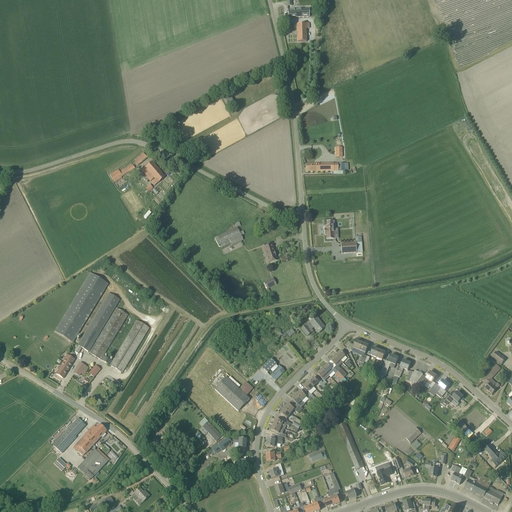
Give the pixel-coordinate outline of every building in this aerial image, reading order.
[(288,10),(288,18),(309,17),(309,9),(288,10)] [(309,29),(309,24),(297,24),(297,42),(306,42),(306,29),(309,29)] [(223,96),(227,103),(232,101),(228,93),(223,96)] [(134,161),(136,163),(134,164),(137,167),(138,165),(147,158),(143,153),(134,161)] [(155,180),(151,183),(154,186),(158,183),(165,177),(152,162),(142,171),(150,181),(154,178),(155,180)] [(306,172),(311,172),(333,171),(338,171),(344,171),(344,164),(337,164),(333,164),(306,164),(306,172)] [(110,175),(112,179),(114,183),(122,178),(121,177),(135,169),(132,165),(121,171),(119,172),(118,170),(110,175)] [(335,229),(334,221),(326,222),(327,226),(325,226),(325,229),(324,229),(324,236),(326,236),(326,240),(334,240),(333,229),(335,229)] [(237,227),(237,228),(214,238),(218,246),(220,245),(222,248),(231,244),(232,246),(243,240),(241,236),(240,233),(237,228),(237,227)] [(341,244),(341,254),(356,253),(356,243),(341,244)] [(271,244),(266,246),(262,247),(268,264),(277,261),(275,256),(274,252),(271,244)] [(108,284),(90,274),(54,332),(73,343),(108,284)] [(264,284),(267,290),(276,285),(272,279),(264,284)] [(76,345),(72,351),(78,354),(82,348),(88,352),(120,300),(109,294),(78,346),(76,345)] [(116,309),(89,353),(122,373),(149,329),(136,321),(112,362),(103,357),(128,316),(116,309)] [(316,318),(301,329),(307,337),(311,334),(311,333),(313,331),(311,330),(314,328),(318,333),(325,328),(316,318)] [(291,329),(286,333),(287,335),(289,337),(294,334),(291,329)] [(347,348),(346,348),(349,351),(351,349),(351,350),(358,353),(359,351),(363,343),(356,341),(354,347),(352,344),(350,345),(350,344),(349,345),(350,343),(349,342),(344,346),(347,348)] [(360,362),(364,364),(365,360),(367,356),(365,355),(369,346),(363,343),(359,351),(358,355),(362,357),(362,358),(360,362)] [(373,348),(370,356),(376,358),(380,351),(373,348)] [(386,353),(380,351),(376,358),(382,361),(386,353)] [(340,352),(336,356),(343,363),(347,359),(340,352)] [(500,366),(506,359),(496,352),(491,359),(500,366)] [(384,364),(383,367),(380,374),(385,376),(388,369),(391,364),(395,366),(398,358),(391,355),(388,362),(385,361),(384,364)] [(67,356),(59,370),(56,375),(63,379),(72,363),(74,360),(67,356)] [(343,363),(336,356),(331,361),(335,366),(337,367),(335,369),(338,372),(341,375),(344,372),(339,367),(343,363)] [(271,359),(262,368),(267,373),(276,365),(271,359)] [(403,361),(400,368),(399,372),(397,371),(394,376),(400,378),(403,369),(408,371),(411,364),(403,361)] [(88,368),(80,363),(74,374),(79,377),(81,374),(84,376),(88,368)] [(338,372),(335,369),(333,371),(332,369),(327,365),(322,369),(329,377),(331,378),(335,374),(342,381),(344,378),(341,375),(338,372)] [(100,370),(95,367),(89,374),(94,378),(100,370)] [(285,372),(279,367),(270,376),(275,381),(285,372)] [(322,379),(323,380),(324,381),(329,377),(322,369),(317,374),(322,379)] [(416,384),(418,382),(422,377),(423,374),(415,371),(414,373),(410,372),(406,381),(411,383),(416,385),(416,384)] [(435,384),(433,382),(436,377),(430,372),(426,378),(425,380),(422,377),(418,382),(416,384),(419,385),(421,386),(422,385),(424,387),(428,389),(430,387),(432,389),(432,388),(435,384)] [(239,390),(226,378),(214,390),(238,412),(249,400),(246,397),(253,389),(246,383),(239,390)] [(309,383),(313,387),(318,383),(314,378),(309,383)] [(435,384),(432,388),(428,393),(434,397),(437,393),(442,397),(446,392),(444,392),(449,386),(443,381),(439,386),(435,384)] [(313,387),(309,383),(304,387),(309,392),(308,392),(309,394),(310,393),(312,395),(316,390),(313,387)] [(494,387),(490,384),(486,389),(492,395),(496,390),(496,389),(500,386),(497,383),(494,387)] [(306,397),(300,391),(296,395),(302,401),(305,404),(309,400),(308,399),(306,397)] [(443,403),(444,404),(446,406),(449,403),(451,405),(452,404),(454,400),(458,403),(463,398),(457,392),(452,398),(450,396),(446,400),(445,401),(443,403)] [(292,400),(298,406),(302,401),(296,395),(292,400)] [(284,409),(291,414),(295,409),(288,404),(284,409)] [(461,408),(452,416),(455,419),(464,412),(461,408)] [(280,414),(287,419),(291,414),(284,409),(280,414)] [(474,412),(464,423),(466,425),(468,422),(471,425),(473,424),(476,427),(483,420),(483,419),(478,414),(477,415),(474,412)] [(76,438),(76,437),(86,426),(77,419),(64,434),(63,433),(52,445),(62,454),(76,438)] [(287,422),(287,424),(283,423),(276,419),(273,425),(284,430),(286,425),(289,427),(291,424),(288,422),(287,422)] [(299,429),(302,424),(297,419),(293,425),(299,429)] [(202,427),(200,430),(205,435),(207,433),(216,442),(221,436),(206,421),(201,426),(202,427)] [(346,423),(338,426),(356,471),(364,467),(346,423)] [(459,423),(454,427),(463,436),(467,432),(459,423)] [(99,425),(96,428),(95,429),(93,428),(92,427),(76,445),(73,448),(83,457),(85,453),(101,437),(104,438),(106,435),(104,433),(106,431),(99,425)] [(271,431),(279,434),(281,434),(280,437),(283,437),(286,438),(286,435),(283,434),(284,430),(273,425),(271,431)] [(416,428),(405,439),(410,444),(421,433),(416,428)] [(276,448),(277,447),(278,444),(280,445),(280,442),(282,442),(283,437),(280,437),(275,436),(275,440),(268,439),(267,447),(274,448),(274,447),(276,448)] [(455,436),(448,448),(454,452),(461,440),(455,436)] [(218,445),(212,449),(214,452),(215,454),(221,449),(221,450),(228,445),(231,443),(229,440),(227,438),(218,445)] [(246,440),(239,439),(239,440),(234,439),(234,443),(234,444),(238,444),(238,448),(245,449),(246,440)] [(493,459),(491,461),(496,467),(506,457),(502,453),(499,456),(489,445),(485,450),(493,459)] [(77,468),(85,475),(84,476),(88,480),(91,478),(92,479),(107,462),(97,453),(100,451),(98,449),(95,451),(94,450),(77,468)] [(321,452),(309,456),(312,463),(323,459),(321,452)] [(275,454),(274,454),(266,455),(267,462),(275,461),(275,459),(281,458),(281,453),(275,454)] [(419,453),(415,457),(419,461),(423,457),(419,453)] [(393,458),(394,459),(397,470),(402,468),(397,457),(393,458)] [(425,468),(431,469),(430,477),(437,478),(438,470),(439,470),(440,464),(437,464),(433,463),(433,465),(432,465),(432,464),(426,463),(425,468)] [(276,466),(277,470),(270,472),(272,479),(279,477),(278,473),(283,471),(281,465),(276,466)] [(451,471),(455,473),(451,481),(460,485),(464,478),(465,475),(467,471),(462,468),(461,470),(454,466),(451,471)] [(410,470),(403,472),(406,479),(416,475),(413,467),(409,468),(410,470)] [(393,475),(391,468),(390,468),(384,471),(384,470),(377,473),(382,486),(389,483),(387,478),(387,477),(393,475)] [(480,482),(470,477),(465,475),(464,478),(469,480),(464,488),(484,498),(491,502),(493,503),(498,505),(504,494),(499,492),(497,490),(496,491),(493,490),(494,489),(489,487),(492,481),(483,477),(480,482)] [(282,486),(280,487),(275,488),(278,496),(285,494),(290,492),(290,494),(302,490),(300,484),(288,489),(287,489),(286,485),(282,487),(282,486)] [(345,489),(347,493),(349,500),(357,497),(355,492),(358,491),(362,490),(360,484),(356,485),(357,487),(350,489),(350,487),(345,489)] [(139,489),(133,494),(139,500),(136,503),(138,506),(141,503),(142,503),(149,496),(146,493),(145,494),(139,489)] [(338,492),(330,495),(331,499),(333,506),(340,503),(338,498),(340,497),(338,492)] [(297,495),(301,507),(300,508),(302,511),(305,510),(305,511),(313,511),(311,506),(306,508),(305,506),(304,506),(299,494),(297,495)] [(110,497),(89,509),(90,511),(99,511),(110,507),(114,505),(110,497)] [(316,504),(311,506),(313,511),(316,511),(320,511),(318,505),(321,504),(320,500),(319,498),(314,500),(316,504)] [(325,498),(320,500),(321,504),(325,503),(327,508),(333,506),(331,499),(326,500),(325,498)] [(422,500),(422,506),(422,510),(429,510),(429,507),(435,507),(436,501),(422,500)] [(403,503),(405,511),(406,511),(409,511),(416,511),(415,506),(411,507),(410,501),(407,502),(407,501),(404,502),(403,503)]
